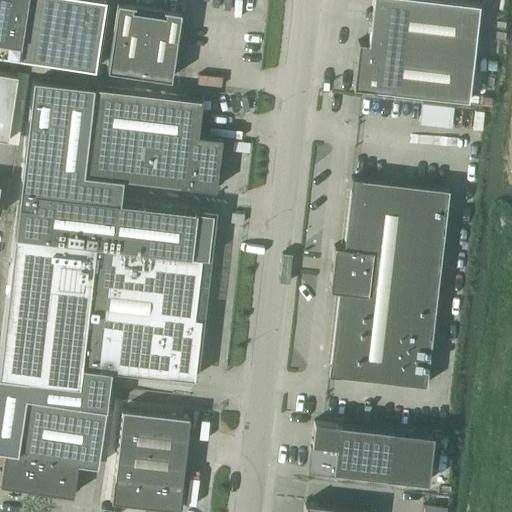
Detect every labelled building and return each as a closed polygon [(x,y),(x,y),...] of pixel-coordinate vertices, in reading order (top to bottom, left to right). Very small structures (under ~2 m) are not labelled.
[(0,0),(0,54),(19,57),(94,69),(104,0),(51,0),(52,3),(40,1),(40,0),(0,0)] [(140,73),(150,5),(116,0),(107,68),(140,73)] [(467,99),(478,3),(451,0),(371,0),(367,42),(357,41),(352,86),(467,99)] [(140,73),(169,78),(180,10),(150,5),(140,73)] [(0,137),(6,138),(16,73),(0,70),(0,137)] [(0,449),(4,450),(4,449),(16,451),(20,427),(24,395),(105,407),(107,387),(109,368),(165,375),(192,378),(193,378),(196,345),(200,317),(193,316),(200,256),(206,257),(209,237),(212,212),(119,201),(119,197),(122,178),(82,173),(92,86),(72,83),(32,78),(19,186),(17,204),(14,235),(8,283),(0,351),(0,449)] [(196,134),(200,98),(92,86),(82,173),(122,178),(214,188),(220,137),(196,134)] [(425,384),(447,188),(350,176),(342,245),(334,244),(328,288),(337,289),(327,373),(339,374),(425,384)] [(96,465),(105,407),(24,395),(16,451),(4,449),(0,476),(0,482),(72,494),(74,479),(77,462),(96,465)] [(177,507),(188,415),(121,407),(110,499),(177,507)] [(432,433),(393,429),(313,419),(308,467),(427,481),(432,433)] [(304,501),(302,511),(368,511),(369,510),(304,501)]
